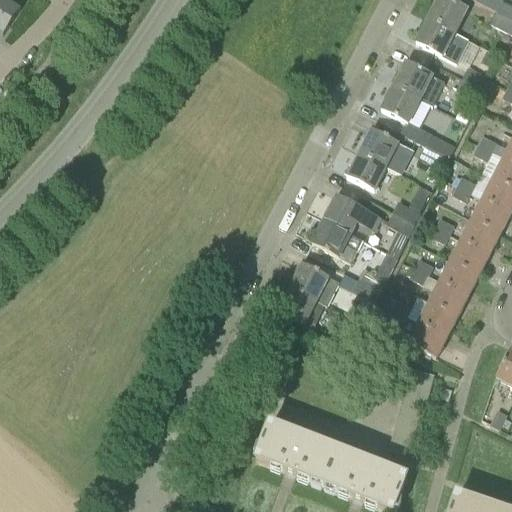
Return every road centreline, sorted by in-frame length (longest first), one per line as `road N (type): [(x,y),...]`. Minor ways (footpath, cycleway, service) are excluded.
road 1 (residential): [(135,509),(394,0)]
road 2 (unclassified): [(0,218),(74,138),(173,0)]
